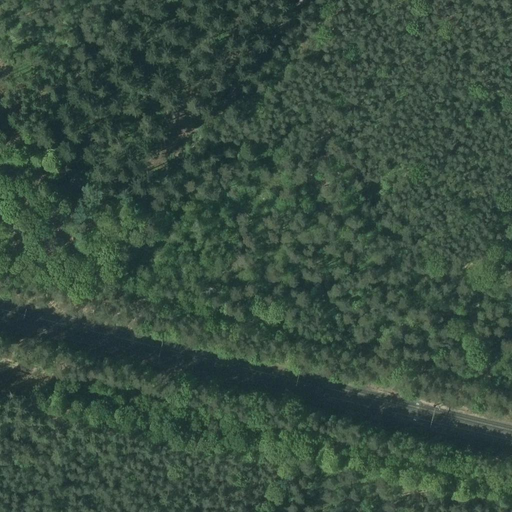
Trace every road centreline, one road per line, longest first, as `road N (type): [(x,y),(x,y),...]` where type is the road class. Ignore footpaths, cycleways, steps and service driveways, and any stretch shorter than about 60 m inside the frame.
road 1 (track): [(0,256),(511,386)]
road 2 (track): [(0,361),(511,482)]
road 3 (track): [(92,285),(302,0)]
road 4 (track): [(479,378),(486,359),(473,315),(511,212)]
road 5 (track): [(0,166),(93,277)]
